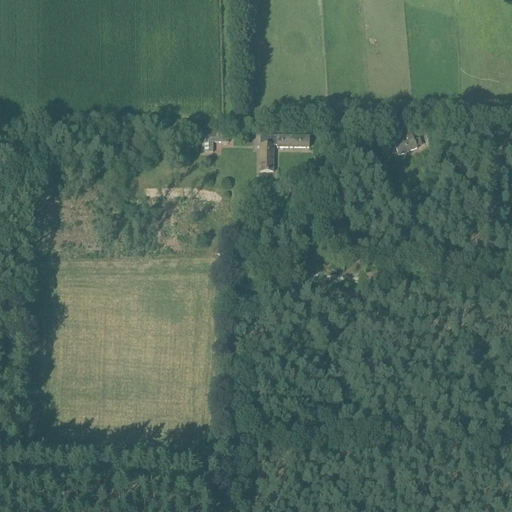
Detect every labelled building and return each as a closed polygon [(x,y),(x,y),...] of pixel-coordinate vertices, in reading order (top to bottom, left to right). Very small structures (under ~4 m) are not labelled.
[(198,136),(198,148),(200,148),(200,153),(213,153),(213,144),(228,144),(228,135),(228,132),(204,133),(204,136),(198,136)] [(424,136),(428,144),(434,142),(431,133),(424,136)] [(413,141),(411,135),(405,137),(407,142),(403,144),(400,139),(392,142),(398,157),(416,149),(416,148),(421,146),(419,139),(413,141)] [(308,148),(308,138),(277,138),(277,148),(308,148)] [(260,146),(260,173),(272,173),(273,146),(260,146)]
